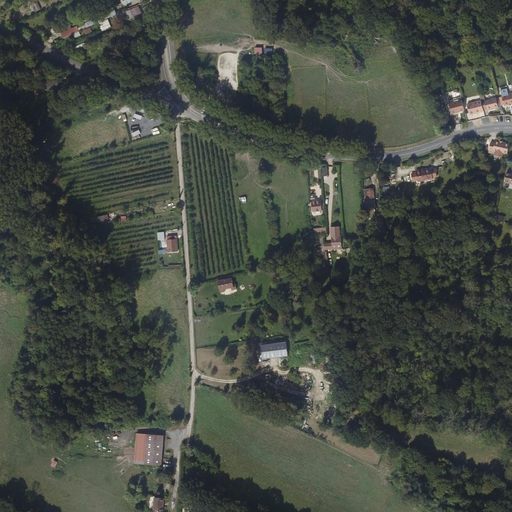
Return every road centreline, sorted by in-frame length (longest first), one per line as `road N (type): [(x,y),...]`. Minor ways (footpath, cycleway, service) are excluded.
road 1 (track): [(177,511),(192,383),(180,104)]
road 2 (tertiary): [(285,143),(383,157),(511,127)]
road 3 (residential): [(0,23),(142,93)]
